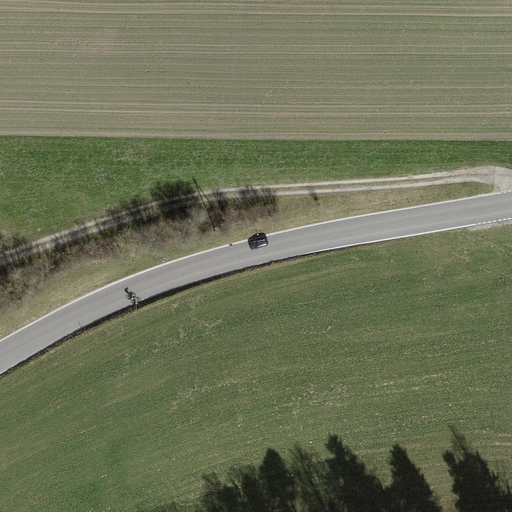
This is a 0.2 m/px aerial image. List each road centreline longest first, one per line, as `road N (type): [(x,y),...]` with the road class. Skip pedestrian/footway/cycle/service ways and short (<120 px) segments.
road 1 (tertiary): [(511,203),(201,264),(122,294),(0,358)]
road 2 (track): [(511,183),(492,172),(187,199),(0,260)]
